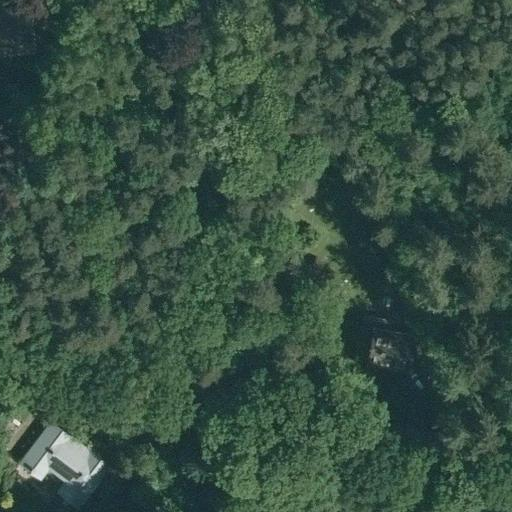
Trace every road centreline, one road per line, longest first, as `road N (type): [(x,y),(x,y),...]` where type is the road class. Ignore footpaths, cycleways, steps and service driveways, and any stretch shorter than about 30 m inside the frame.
road 1 (unclassified): [(218,399),(202,174),(187,100),(148,0)]
road 2 (unclassified): [(511,454),(218,399)]
road 3 (unclassified): [(218,399),(0,357)]
